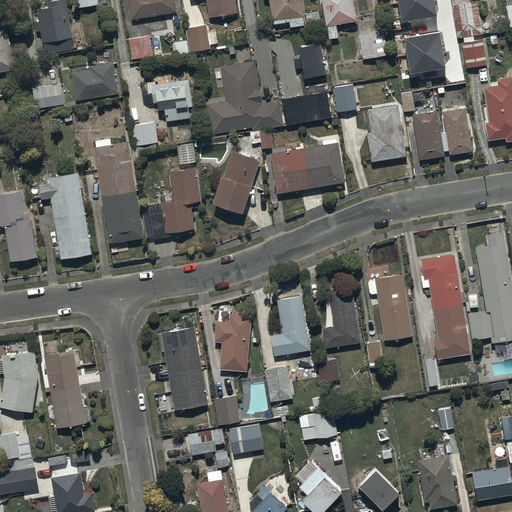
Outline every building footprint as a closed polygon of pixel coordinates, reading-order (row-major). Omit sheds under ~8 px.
[(99,0),(76,0),(78,11),(100,8),(99,0)] [(128,0),(131,21),(178,14),(175,0),(128,0)] [(239,16),(236,0),(190,0),(191,2),(200,0),(206,0),(210,21),(239,16)] [(305,27),(300,0),(263,0),(264,3),(270,2),(273,24),(274,24),(275,27),(290,25),(291,29),(305,27)] [(321,0),(329,42),(340,40),(337,27),(358,23),(353,0),(321,0)] [(437,16),(434,0),(398,0),(402,22),(437,16)] [(511,29),(511,0),(503,0),(510,30),(511,29)] [(73,39),(66,1),(41,6),(42,11),(37,12),(39,23),(35,24),(37,34),(40,34),(41,40),(36,41),(37,52),(45,51),(46,55),(73,51),(72,39),(73,39)] [(462,38),(474,37),(483,35),(477,2),(449,7),(455,40),(462,38)] [(0,72),(14,71),(4,12),(0,12),(0,72)] [(186,29),(188,45),(177,47),(179,57),(211,52),(209,46),(218,45),(216,33),(208,34),(206,26),(186,29)] [(439,32),(404,38),(410,74),(446,68),(439,32)] [(385,33),(360,37),(364,60),(388,57),(385,33)] [(149,36),(130,38),(132,57),(152,55),(149,36)] [(474,37),(462,38),(463,43),(462,43),(467,70),(486,66),(481,41),(480,41),(475,42),(474,37)] [(303,50),(299,50),(305,82),(327,79),(321,46),(320,46),(320,43),(302,46),(303,50)] [(253,131),(253,133),(284,128),(281,103),(262,105),(262,103),(263,103),(261,92),(260,92),(256,64),(221,69),(226,102),(206,105),(211,136),(253,131)] [(120,96),(114,65),(90,69),(90,71),(71,74),(77,104),(120,96)] [(511,142),(511,78),(491,82),(492,88),(484,90),(487,107),(482,108),(488,144),(506,141),(506,144),(511,142)] [(189,82),(152,86),(154,105),(159,104),(159,114),(166,113),(167,122),(190,120),(189,110),(192,110),(189,82)] [(64,106),(61,84),(28,89),(31,111),(64,106)] [(354,86),(335,89),(338,113),(357,111),(354,86)] [(287,126),(332,119),(328,94),(326,94),(325,89),(319,90),(320,96),(284,102),(287,126)] [(413,92),(401,94),(403,112),(415,111),(413,92)] [(406,159),(399,107),(368,111),(372,135),(369,136),(373,164),(406,159)] [(442,134),(445,153),(448,152),(449,157),(473,153),(467,110),(443,114),(446,134),(442,134)] [(445,153),(442,134),(439,113),(413,117),(420,162),(446,158),(445,153)] [(155,124),(131,128),(135,149),(159,144),(155,124)] [(271,131),(260,133),(263,150),(274,149),(271,131)] [(144,240),(129,144),(112,147),(111,140),(96,143),(97,150),(95,150),(110,246),(144,240)] [(273,155),(271,155),(277,196),(345,186),(339,145),(337,145),(336,141),(323,143),(323,147),(286,152),(286,148),(273,150),(273,155)] [(196,163),(193,145),(179,147),(182,165),(196,163)] [(260,163),(233,154),(224,179),(223,179),(213,208),(244,219),(254,189),(251,189),(260,163)] [(162,204),(162,205),(143,209),(148,242),(172,238),(171,235),(196,230),(191,205),(202,203),(196,170),(170,174),(175,202),(162,204)] [(93,256),(79,175),(48,181),(49,186),(40,188),(43,202),(50,201),(61,262),(93,256)] [(23,194),(0,196),(0,227),(5,227),(9,263),(37,260),(33,221),(26,222),(23,194)] [(511,278),(503,228),(485,231),(487,240),(474,242),(486,308),(468,311),(473,337),(491,334),(492,340),(496,339),(497,348),(502,348),(503,355),(511,353),(511,278)] [(470,348),(454,249),(420,255),(423,271),(420,271),(422,284),(429,283),(436,328),(435,328),(436,333),(435,334),(438,354),(470,348)] [(412,334),(403,274),(375,278),(375,281),(368,282),(370,294),(377,293),(384,338),(412,334)] [(352,288),(330,292),(336,328),(322,330),(325,349),(362,343),(352,288)] [(309,345),(300,291),(276,295),(282,328),(270,330),(274,351),(309,345)] [(246,367),(250,312),(226,310),(226,317),(214,316),(213,337),(221,338),(219,365),(246,367)] [(208,401),(194,324),(160,330),(175,408),(208,401)] [(381,343),(368,345),(370,366),(383,365),(381,343)] [(74,344),(44,349),(56,423),(90,418),(87,401),(84,401),(74,344)] [(0,369),(3,369),(4,373),(0,395),(0,401),(31,407),(38,373),(34,346),(1,351),(2,355),(0,355),(0,369)] [(335,354),(317,357),(320,379),(339,375),(335,354)] [(433,356),(425,357),(428,383),(437,382),(433,356)] [(286,361),(264,365),(270,398),(292,394),(286,361)] [(237,395),(215,398),(218,423),(240,420),(237,395)] [(304,437),(338,432),(334,404),(324,406),(322,395),(313,397),(316,411),(301,414),(304,437)] [(451,405),(439,406),(441,425),(453,423),(451,405)] [(260,424),(229,429),(234,454),(265,449),(260,424)] [(222,425),(189,430),(192,450),(225,445),(222,425)] [(28,431),(17,433),(16,428),(0,430),(0,448),(1,456),(17,453),(18,454),(32,452),(28,431)] [(449,451),(418,455),(423,494),(428,494),(429,503),(457,500),(454,478),(455,477),(454,469),(452,469),(449,451)] [(0,490),(37,484),(32,454),(2,460),(4,468),(0,468),(0,490)] [(511,481),(509,462),(472,467),(476,496),(511,490),(511,481)] [(207,476),(196,478),(201,509),(196,510),(196,511),(229,511),(221,466),(206,469),(207,476)] [(377,466),(360,482),(382,505),(400,489),(377,466)] [(58,511),(95,507),(93,489),(85,490),(83,468),(51,472),(53,491),(49,492),(51,511),(58,511)] [(317,511),(318,511),(341,487),(324,472),(322,473),(317,468),(299,488),(305,493),(301,497),(317,511)] [(248,511),(278,511),(287,503),(269,488),(264,484),(254,496),(257,499),(247,511),(248,511)]
